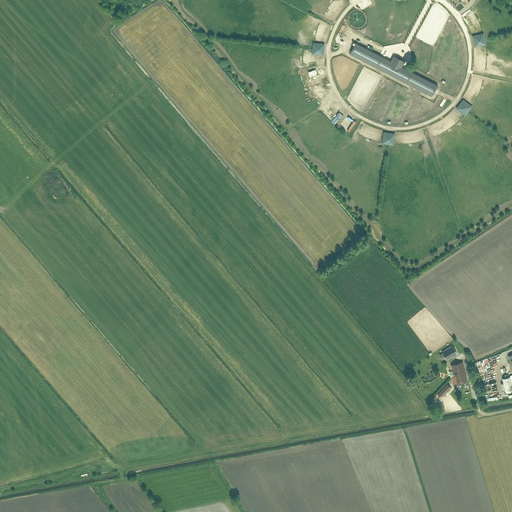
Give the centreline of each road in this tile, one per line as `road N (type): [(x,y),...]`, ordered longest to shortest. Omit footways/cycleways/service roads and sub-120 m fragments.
road 1 (track): [(511,206),(424,262),(400,262),(288,127)]
road 2 (track): [(179,0),(282,125),(339,95)]
